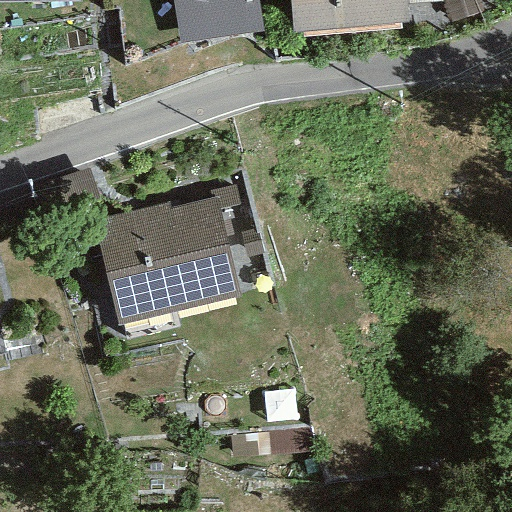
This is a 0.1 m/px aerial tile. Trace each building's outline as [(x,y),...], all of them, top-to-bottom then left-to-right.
[(80,0),(0,0),(0,8),(81,7),(80,0)] [(262,42),(255,0),(131,0),(173,7),(181,55),(243,49),(262,42)] [(288,0),(293,49),(409,37),(404,0),(288,0)] [(98,205),(87,174),(34,192),(44,223),(98,205)] [(231,191),(93,225),(119,333),(237,304),(215,215),(236,210),(231,191)]
